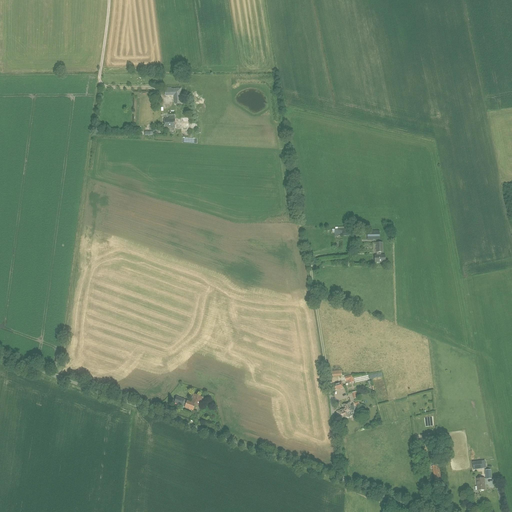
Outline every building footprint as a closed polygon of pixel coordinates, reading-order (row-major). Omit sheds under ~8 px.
[(181,89),(171,89),(171,94),(174,94),(176,95),(176,98),(181,98),(181,89)] [(175,113),(169,113),(169,119),(164,119),(164,129),(175,128),(175,119),(174,119),(174,117),(175,117),(175,113)] [(368,231),(368,240),(380,240),(380,231),(368,231)] [(376,243),(376,245),(376,252),(377,252),(377,255),(375,256),(375,263),(385,262),(385,255),(381,255),(381,252),(383,252),(383,243),(376,243)] [(341,382),(333,384),(335,391),(337,390),(341,388),(341,389),(343,388),(341,382)] [(194,395),(191,402),(190,406),(194,408),(196,403),(200,404),(202,398),(194,395)] [(190,406),(191,402),(178,398),(177,402),(183,404),(185,405),(185,408),(193,411),(194,408),(190,406)] [(352,411),(352,410),(354,410),(353,405),(351,406),(350,402),(342,405),(344,409),(340,410),(340,411),(336,412),(338,420),(342,419),(343,419),(350,417),(348,412),(352,411)] [(481,461),(472,462),(473,470),(482,469),(486,468),(485,461),(481,461)] [(439,465),(433,466),(435,481),(441,480),(439,465)] [(476,479),(477,490),(485,490),(484,478),(476,479)] [(331,488),(330,498),(341,498),(341,488),(331,488)]
